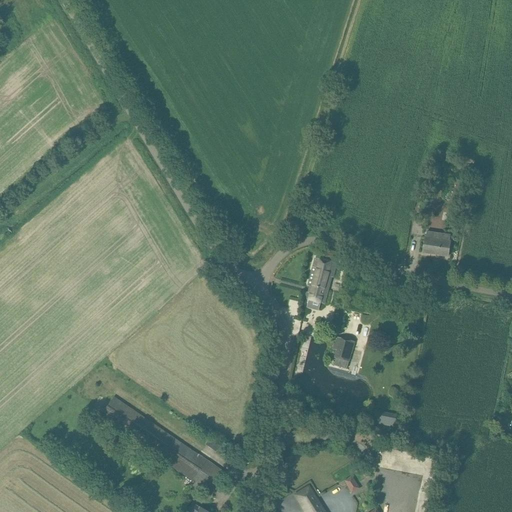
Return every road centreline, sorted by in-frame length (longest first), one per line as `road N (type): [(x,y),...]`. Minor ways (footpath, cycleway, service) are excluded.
road 1 (unclassified): [(253,283),(204,235),(63,0)]
road 2 (unclassified): [(511,296),(374,264),(308,239),(284,250),(253,283)]
road 3 (unclassified): [(253,511),(284,369),(281,326),(253,283)]
